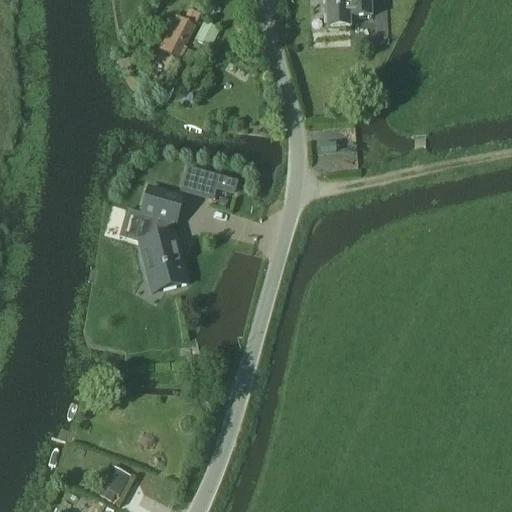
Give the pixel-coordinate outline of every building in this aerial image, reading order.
[(324,0),(327,33),(349,32),(348,22),(370,20),(368,0),(324,0)] [(190,12),(183,23),(194,29),(200,18),(190,12)] [(183,23),(175,19),(158,51),(179,62),(186,49),(182,47),(183,46),(186,47),(195,30),(194,29),(183,23)] [(203,25),(194,44),(210,52),(219,33),(203,25)] [(334,156),(333,148),(319,149),(319,157),(334,156)] [(185,177),(183,185),(216,194),(227,198),(230,189),(185,177)] [(148,192),(141,219),(158,224),(150,251),(141,254),(148,281),(156,279),(161,281),(164,293),(187,287),(181,264),(178,265),(175,252),(177,248),(174,237),(169,238),(172,228),(174,228),(181,201),(148,192)] [(224,212),(227,204),(220,201),(216,208),(224,212)] [(115,496),(120,499),(130,479),(112,470),(102,490),(115,496)] [(72,475),(69,484),(83,490),(87,482),(72,475)] [(102,490),(98,498),(111,504),(115,496),(102,490)] [(61,504),(77,511),(90,511),(93,506),(66,493),(61,504)]
